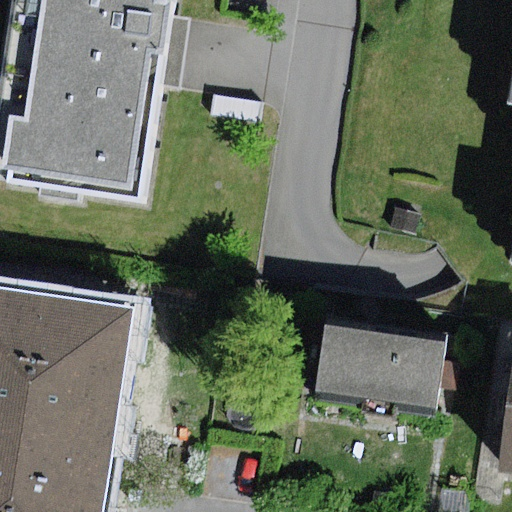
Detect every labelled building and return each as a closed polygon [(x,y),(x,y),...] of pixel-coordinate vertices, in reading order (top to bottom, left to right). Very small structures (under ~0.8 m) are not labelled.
[(171,0),(14,0),(0,104),(0,182),(42,188),(41,197),(80,202),(82,193),(143,202),(164,48),(171,0)] [(213,96),(210,115),(259,123),(262,103),(213,96)] [(398,207),(393,225),(416,231),(421,214),(398,207)] [(0,511),(104,511),(135,310),(0,289),(0,511)] [(318,402),(436,417),(447,332),(329,317),(318,402)] [(511,366),(499,472),(511,473),(511,366)] [(441,490),(437,511),(467,511),(471,495),(441,490)]
